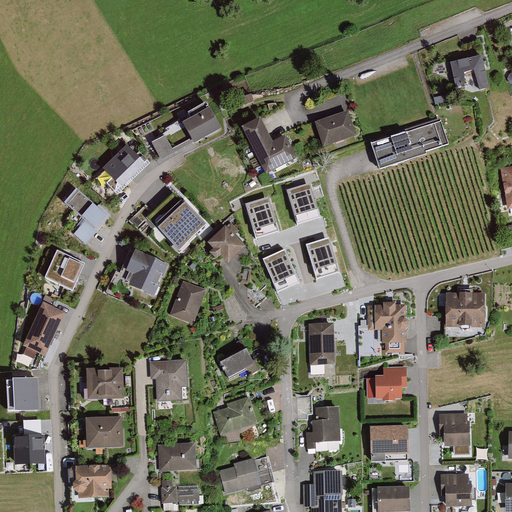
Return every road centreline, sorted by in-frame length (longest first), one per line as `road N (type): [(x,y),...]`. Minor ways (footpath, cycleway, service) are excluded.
road 1 (residential): [(59,511),(54,369),(120,217),(146,180),(184,148)]
road 2 (residential): [(423,279),(304,307),(285,324),(291,511)]
road 3 (residential): [(423,279),(424,511)]
road 4 (residential): [(114,511),(142,479),(144,362)]
